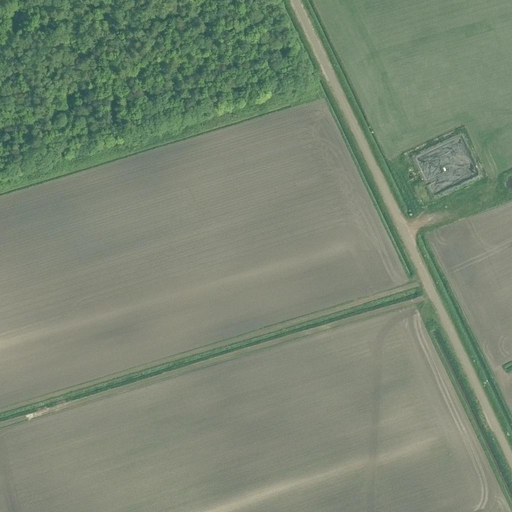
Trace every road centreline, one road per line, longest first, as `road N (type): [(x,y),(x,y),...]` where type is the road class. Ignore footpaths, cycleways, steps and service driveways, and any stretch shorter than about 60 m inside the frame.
road 1 (unclassified): [(511,466),(293,0)]
road 2 (track): [(0,427),(432,297)]
road 3 (track): [(424,280),(0,410)]
